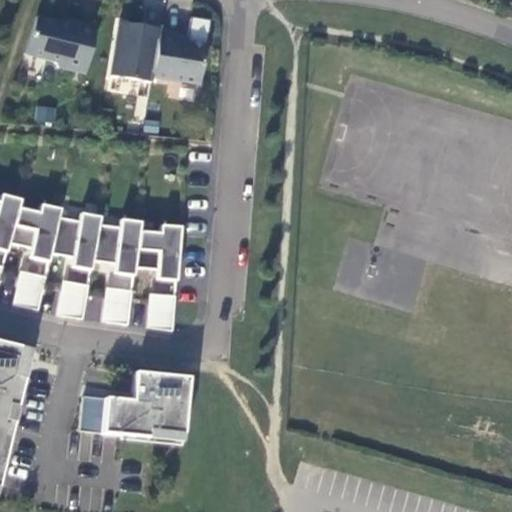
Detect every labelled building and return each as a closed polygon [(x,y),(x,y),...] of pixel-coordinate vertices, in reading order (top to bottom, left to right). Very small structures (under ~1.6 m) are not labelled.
[(84,75),(96,27),(76,22),(75,27),(35,17),(23,55),(53,62),(57,68),(84,75)] [(158,32),(158,30),(118,24),(109,77),(149,83),(150,78),(158,32)] [(176,35),(158,32),(150,78),(197,85),(204,46),(175,41),(176,35)] [(35,105),(34,122),(53,124),(55,107),(35,105)] [(20,201),(0,195),(0,251),(5,253),(7,245),(17,209),(20,201)] [(37,213),(17,209),(7,245),(36,250),(34,260),(47,263),(49,254),(57,219),(59,210),(39,205),(37,213)] [(78,222),(57,219),(49,254),(77,259),(76,269),(90,271),(91,262),(98,226),(99,218),(79,214),(78,222)] [(139,223),(119,221),(118,228),(98,226),(91,262),(120,266),(118,275),(132,277),(139,223)] [(158,234),(138,232),(134,268),(162,271),(161,281),(175,281),(179,228),(159,226),(158,234)] [(45,278),(22,274),(16,306),(37,311),(45,278)] [(87,286),(67,282),(61,317),(81,320),(87,286)] [(130,292),(111,289),(106,323),(126,326),(130,292)] [(174,296),(153,295),(151,329),(171,332),(174,296)] [(30,352),(0,344),(0,472),(12,423),(4,421),(7,407),(15,409),(30,352)] [(77,433),(100,436),(147,441),(147,434),(181,437),(187,379),(133,374),(130,403),(103,400),(103,401),(81,399),(77,433)] [(15,409),(7,407),(4,421),(12,423),(15,409)]
